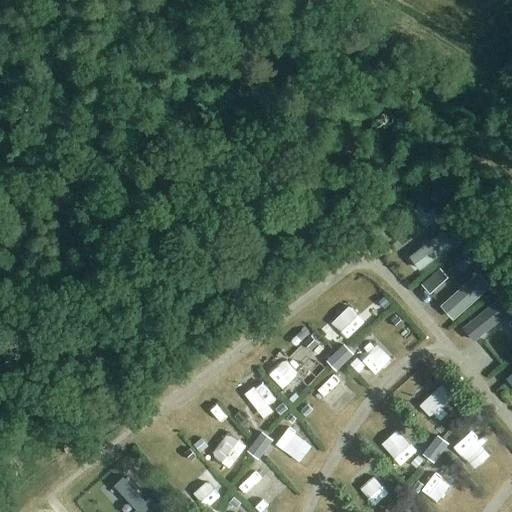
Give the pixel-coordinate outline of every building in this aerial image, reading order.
[(418,204),(423,210),(430,211),(436,206),(428,196),(418,204)] [(463,253),(455,260),(464,269),(472,262),(463,253)] [(346,315),(356,328),(373,315),(362,302),(346,315)] [(383,333),(372,346),(385,357),(396,343),(383,333)] [(311,375),(331,355),(317,340),(296,360),(311,375)] [(337,369),(353,354),(344,345),(329,361),(337,369)] [(463,374),(456,383),(467,392),(474,382),(463,374)] [(277,412),(292,398),(273,379),(259,393),(277,412)] [(438,391),(446,410),(466,403),(459,383),(438,391)] [(293,431),(311,451),(325,438),(307,418),(293,431)] [(481,424),(467,437),(483,453),(496,440),(481,424)] [(417,429),(400,442),(412,457),(428,443),(417,429)] [(259,458),(272,440),(262,433),(249,451),(259,458)] [(434,462),(447,444),(438,437),(424,454),(434,462)] [(382,463),(368,476),(387,497),(401,484),(382,463)] [(443,463),(432,484),(454,495),(465,474),(443,463)] [(274,498),(291,482),(280,470),(262,486),(274,498)]
